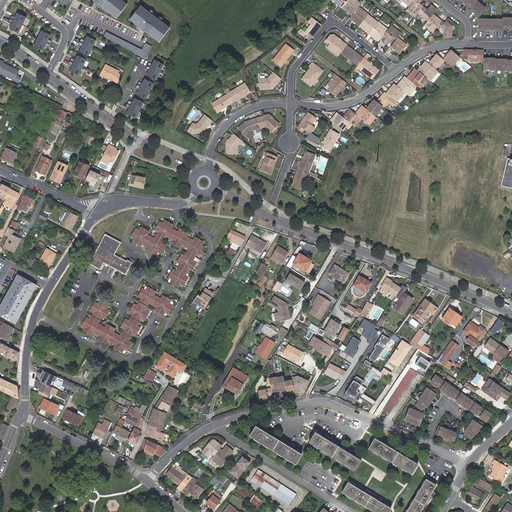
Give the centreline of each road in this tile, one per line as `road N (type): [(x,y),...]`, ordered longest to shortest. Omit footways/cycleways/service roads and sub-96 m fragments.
road 1 (residential): [(511,313),(291,226),(215,186)]
road 2 (residential): [(35,314),(123,359),(146,356),(209,252),(204,232),(179,220),(177,203)]
road 3 (residential): [(209,426),(322,402),(425,444)]
road 4 (residential): [(47,73),(196,173)]
road 5 (residential): [(209,426),(351,511)]
road 6 (residential): [(146,481),(20,415)]
road 7 (residential): [(208,170),(210,149),(236,114),(290,102)]
